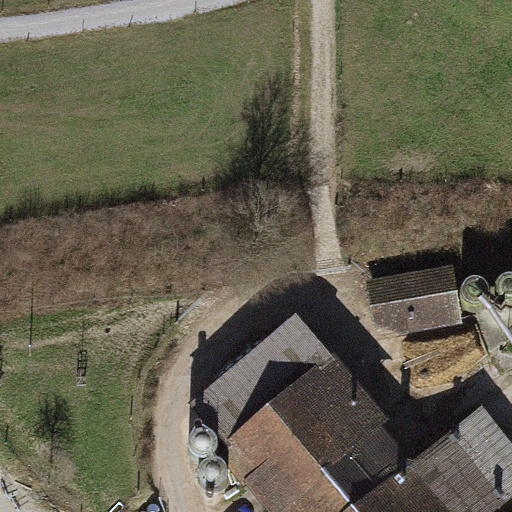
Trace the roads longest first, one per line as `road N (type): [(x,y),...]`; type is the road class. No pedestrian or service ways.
road 1 (track): [(320,0),(336,310)]
road 2 (track): [(0,26),(169,0)]
